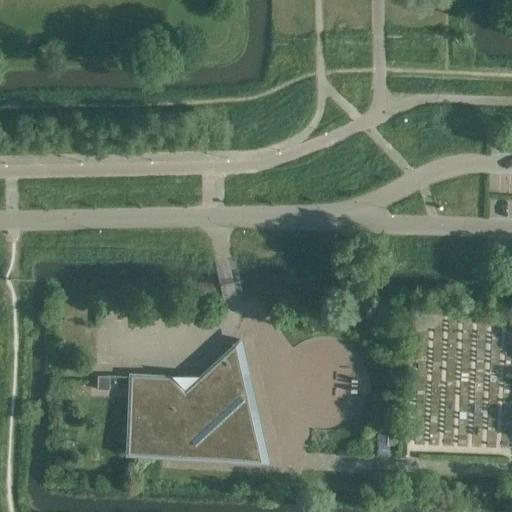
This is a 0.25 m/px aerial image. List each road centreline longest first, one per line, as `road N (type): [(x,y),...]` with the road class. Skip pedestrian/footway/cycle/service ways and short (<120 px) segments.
road 1 (unknown): [(0,113),(248,103),(320,72),(511,75)]
road 2 (residential): [(0,218),(354,222)]
road 3 (residential): [(354,222),(511,230)]
road 4 (residential): [(511,167),(433,172),(367,209)]
